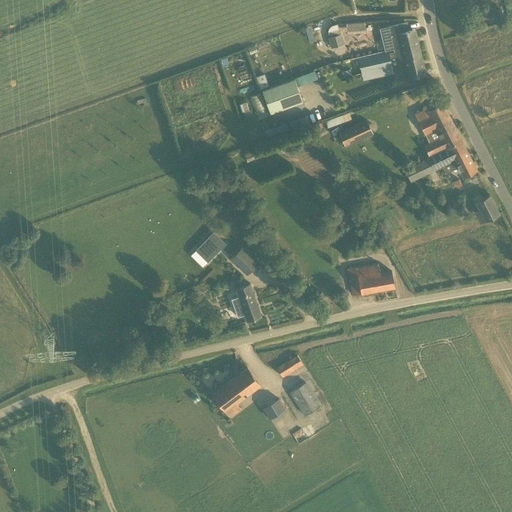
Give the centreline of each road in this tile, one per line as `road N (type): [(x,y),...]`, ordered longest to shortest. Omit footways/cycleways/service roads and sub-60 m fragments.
road 1 (unclassified): [(0,413),(178,356),(511,284)]
road 2 (unclassified): [(511,211),(451,96),(427,0)]
